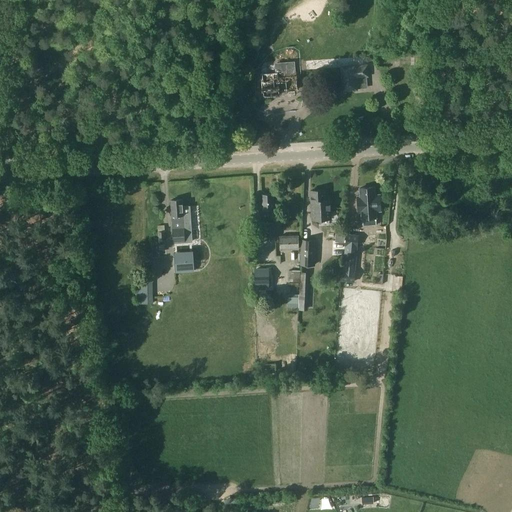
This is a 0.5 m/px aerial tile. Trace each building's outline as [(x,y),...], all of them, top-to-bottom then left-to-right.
[(261,12),(254,11),(252,18),(260,20),(261,12)] [(365,87),(364,76),(366,76),(366,66),(342,68),(343,90),(355,89),(355,88),(365,87)] [(262,78),(261,78),(262,92),(263,92),(263,96),(279,95),(279,91),(297,89),(296,75),(281,76),(280,72),(277,73),(277,72),(261,73),(262,78)] [(374,186),(359,187),(359,195),(356,195),(357,212),(361,212),(361,218),(362,218),(362,225),(376,224),(376,217),(376,211),(381,210),(380,194),(375,194),(374,186)] [(323,189),(312,189),(313,217),(329,217),(328,200),(323,200),(323,189)] [(262,217),(263,217),(274,216),(273,194),(261,194),(262,210),(262,217)] [(189,205),(182,206),(182,199),(170,200),(171,216),(172,229),(173,242),(184,242),(184,238),(185,238),(185,232),(183,232),(183,228),(191,227),(189,205)] [(274,216),(263,217),(264,239),(275,238),(274,216)] [(341,280),(354,281),(358,234),(346,233),(341,280)] [(280,250),(295,249),(295,255),(301,256),(301,248),(298,249),(298,235),(279,236),(280,250)] [(301,248),(301,256),(301,264),(314,265),(315,241),(302,240),(301,248)] [(174,261),(175,273),(193,271),(193,260),(174,261)] [(255,269),(256,288),(269,288),(269,286),(271,286),(271,277),(268,277),(268,269),(255,269)] [(298,286),(299,272),(299,270),(287,270),(286,286),(298,286)]
